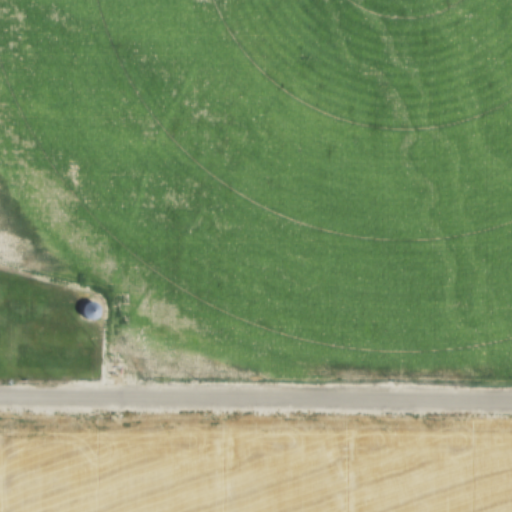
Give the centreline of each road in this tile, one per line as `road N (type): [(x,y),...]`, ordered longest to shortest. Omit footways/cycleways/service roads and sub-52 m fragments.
road 1 (residential): [(0,397),(511,402)]
road 2 (track): [(511,433),(0,430)]
